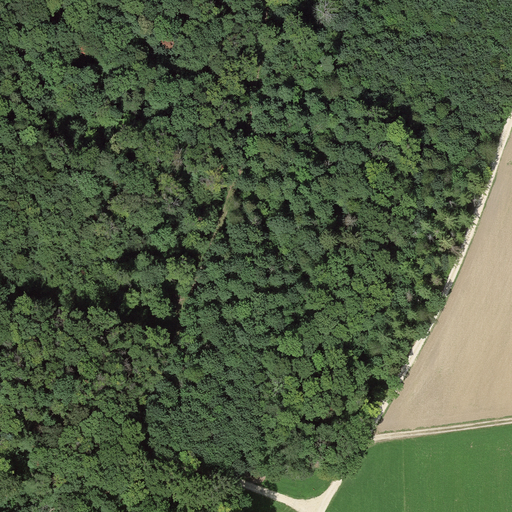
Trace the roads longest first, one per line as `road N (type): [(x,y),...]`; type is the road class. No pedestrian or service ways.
road 1 (track): [(150,461),(143,432),(222,210),(263,0)]
road 2 (track): [(317,511),(440,299),(511,112)]
road 3 (track): [(309,511),(226,475),(150,461),(91,471),(54,511)]
road 4 (track): [(360,443),(511,421)]
